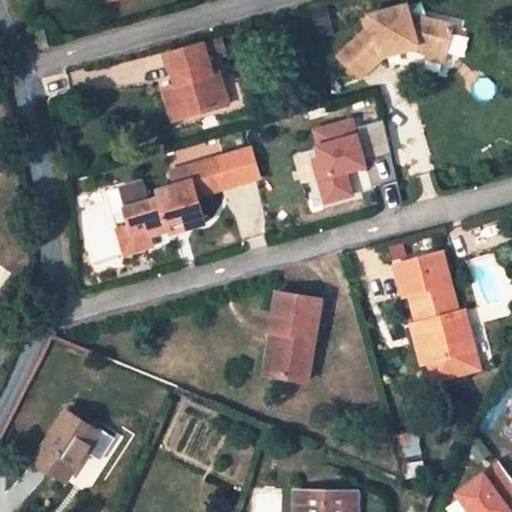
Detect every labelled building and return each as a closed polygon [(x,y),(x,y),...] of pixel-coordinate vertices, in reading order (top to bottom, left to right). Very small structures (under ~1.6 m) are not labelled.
[(381,56),(411,48),(428,51),(447,56),(455,27),(419,17),(410,20),(405,4),(366,14),(367,19),(362,21),(365,32),(338,57),(358,77),(381,56)] [(202,44),(167,55),(176,87),(182,85),(192,116),(228,104),(219,74),(213,76),(202,44)] [(426,60),(445,63),(447,56),(428,51),(426,60)] [(175,121),(192,116),(182,85),(176,87),(166,90),(175,121)] [(309,129),(325,206),(358,200),(354,179),(373,175),(380,209),(402,204),(392,158),(385,122),(357,128),(355,120),(309,129)] [(200,229),(193,201),(217,195),(209,163),(163,175),(167,191),(151,195),(152,204),(142,206),(137,187),(114,194),(125,238),(141,234),(143,241),(162,236),(161,229),(178,224),(181,235),(200,229)] [(178,224),(161,229),(162,236),(163,240),(181,235),(178,224)] [(126,245),(143,241),(141,234),(125,238),(126,245)] [(418,323),(428,361),(433,379),(480,366),(475,347),(463,302),(455,304),(455,303),(441,253),(395,266),(404,298),(411,296),(418,323)] [(306,382),(320,302),(278,294),(270,333),(281,334),(280,343),(276,343),(271,376),(306,382)] [(428,361),(418,323),(410,325),(421,363),(428,361)] [(281,334),(270,333),(264,375),(271,376),(276,343),(280,343),(281,334)] [(97,432),(67,412),(36,460),(66,481),(97,432)] [(511,504),(511,480),(499,463),(457,494),(470,511),(511,511),(508,507),(511,504)] [(347,511),(347,492),(298,492),(297,511),(347,511)] [(347,511),(356,511),(356,493),(347,492),(347,511)] [(451,511),(465,511),(460,499),(448,505),(451,511)]
